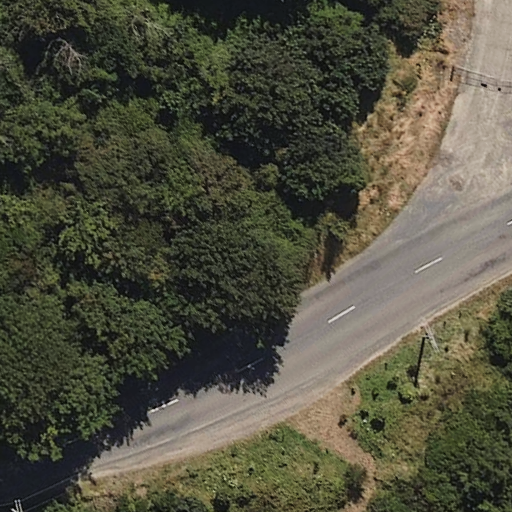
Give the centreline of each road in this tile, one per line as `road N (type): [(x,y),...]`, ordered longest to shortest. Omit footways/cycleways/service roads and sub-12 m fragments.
road 1 (secondary): [(0,461),(145,414),(241,371),(511,221)]
road 2 (unknown): [(409,272),(428,64)]
